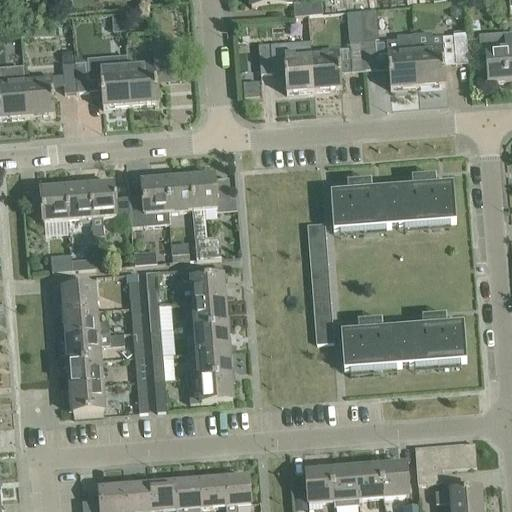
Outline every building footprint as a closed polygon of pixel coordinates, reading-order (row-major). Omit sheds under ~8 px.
[(284,0),(250,0),(251,10),(285,7),(284,0)] [(294,20),(308,19),(321,18),(320,5),(293,7),(294,20)] [(462,7),(449,8),(450,15),(456,20),(463,20),(462,7)] [(378,36),(362,37),(362,44),(364,74),(377,73),(376,66),(388,65),(388,72),(388,73),(390,93),(418,90),(414,38),(413,38),(413,39),(396,40),(397,43),(379,45),(378,36)] [(414,38),(418,90),(446,88),(443,57),(455,57),(456,66),(468,65),(465,36),(453,37),(453,39),(431,41),(431,36),(414,38)] [(511,37),(506,38),(506,36),(478,38),(480,56),(486,55),(488,85),(511,83),(511,37)] [(350,52),(311,55),(314,95),(342,92),(340,69),(352,68),(352,75),(364,74),(362,44),(350,45),(350,52)] [(260,77),(273,76),(271,47),(258,48),(260,77)] [(72,53),(61,54),(62,66),(73,65),(72,53)] [(153,67),(127,69),(130,109),(158,107),(156,80),(167,79),(168,85),(181,84),(178,55),(153,57),(153,67)] [(286,97),(314,95),(311,55),(283,57),(286,97)] [(88,66),(74,67),(77,96),(90,95),(90,91),(89,85),(100,84),(102,111),(130,109),(127,69),(115,70),(115,61),(112,60),(88,61),(88,66)] [(52,79),(24,81),(27,121),(55,119),(53,99),(53,92),(53,89),(64,88),(64,97),(77,96),(74,67),(62,68),(63,78),(52,79)] [(0,71),(0,123),(27,121),(24,81),(23,70),(0,71)] [(244,102),(260,101),(259,85),(243,86),(244,102)] [(411,189),(397,190),(398,209),(388,210),(390,229),(456,224),(453,186),(436,187),(436,177),(420,178),(411,179),(411,189)] [(188,181),(191,214),(193,214),(196,264),(221,262),(219,241),(208,241),(205,213),(222,212),(223,217),(231,216),(231,212),(237,211),(236,203),(216,204),(214,179),(188,181)] [(168,216),(191,214),(188,181),(165,183),(169,229),(168,216)] [(333,233),(390,229),(388,210),(398,209),(397,190),(372,192),(371,182),(346,184),(347,194),(330,195),(333,233)] [(129,201),(131,232),(169,229),(165,183),(141,184),(142,200),(129,201)] [(113,187),(88,189),(91,222),(93,242),(104,241),(102,222),(118,220),(119,233),(131,232),(129,201),(115,202),(113,187)] [(64,191),(67,224),(79,223),(80,228),(89,227),(91,222),(88,189),(64,191)] [(43,226),(67,224),(64,191),(40,193),(43,226)] [(317,348),(333,346),(324,228),(307,229),(317,348)] [(172,267),(189,265),(188,247),(170,249),(172,267)] [(95,263),(95,265),(112,264),(111,254),(94,255),(95,263)] [(52,276),(72,274),(71,265),(70,258),(50,260),(52,276)] [(95,263),(71,265),(72,274),(95,272),(95,265),(95,263)] [(194,307),(224,305),(222,271),(181,274),(181,285),(192,284),(194,307)] [(146,277),(148,311),(159,310),(156,276),(146,277)] [(128,287),(130,312),(141,311),(138,286),(128,287)] [(94,289),(63,292),(65,317),(96,315),(94,289)] [(194,307),(195,331),(226,329),(224,305),(194,307)] [(148,311),(150,335),(161,334),(159,310),(148,311)] [(130,312),(132,336),(142,335),(141,311),(130,312)] [(65,317),(67,341),(109,338),(108,325),(96,326),(96,315),(65,317)] [(466,363),(464,327),(463,325),(447,326),(446,316),(421,318),(422,328),(407,329),(409,348),(399,349),(400,368),(466,363)] [(409,348),(407,329),(382,331),(382,321),(357,323),(358,333),(341,334),(344,373),(400,368),(399,349),(409,348)] [(195,331),(197,356),(228,353),(226,329),(195,331)] [(150,335),(152,359),(162,358),(161,334),(150,335)] [(132,336),(134,361),(144,360),(142,335),(132,336)] [(110,349),(109,338),(67,341),(69,366),(99,363),(98,350),(110,349)] [(197,356),(199,381),(230,378),(228,353),(197,356)] [(164,383),(162,358),(152,359),(154,384),(164,383)] [(146,385),(144,360),(134,361),(136,386),(146,385)] [(69,366),(71,391),(101,388),(99,363),(69,366)] [(230,378),(199,381),(200,393),(189,394),(190,408),(232,404),(230,378)] [(149,416),(146,385),(136,386),(139,417),(149,416)] [(104,414),(101,388),(71,391),(73,417),(104,414)] [(165,393),(155,394),(157,416),(167,415),(165,393)] [(475,447),(463,448),(465,472),(477,471),(475,447)] [(451,449),(453,473),(465,472),(463,448),(451,449)] [(451,449),(439,450),(441,474),(442,474),(453,473),(451,449)] [(429,475),(441,474),(439,450),(427,451),(429,475)] [(417,476),(429,475),(427,451),(415,452),(417,476)] [(380,470),(382,500),(408,498),(406,468),(380,470)] [(355,472),(358,502),(382,500),(380,470),(355,472)] [(330,474),(333,504),(334,504),(334,511),(358,510),(358,502),(355,472),(330,474)] [(322,511),(322,505),(333,504),(330,474),(306,476),(308,511),(322,511)] [(441,474),(429,475),(417,476),(418,489),(443,486),(442,474),(441,474)] [(221,483),(223,510),(225,510),(225,511),(237,511),(237,509),(250,508),(248,481),(221,483)] [(221,483),(197,485),(199,511),(223,510),(221,483)] [(199,511),(197,485),(173,487),(174,511),(199,511)] [(174,511),(173,487),(148,489),(149,511),(174,511)] [(149,511),(148,489),(123,491),(124,511),(149,511)] [(124,511),(123,491),(99,493),(100,511),(124,511)] [(451,511),(481,511),(480,492),(435,496),(436,508),(451,507),(451,511)]
